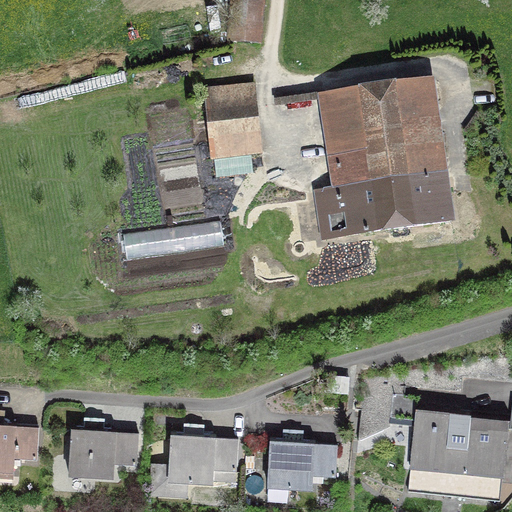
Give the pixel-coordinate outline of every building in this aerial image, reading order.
[(231,0),(228,42),(259,44),(261,0),(231,0)] [(340,193),(445,177),(431,81),(325,96),(340,193)] [(260,152),(255,107),(209,112),(213,157),(260,152)] [(445,177),(340,193),(330,194),(336,237),(451,221),(445,177)] [(390,419),(393,394),(394,385),(364,382),(358,441),(389,427),(390,419)] [(408,492),(497,501),(499,476),(502,476),(507,428),(511,428),(511,396),(509,416),(418,405),(419,397),(393,394),(390,419),(415,422),(408,492)] [(0,469),(13,470),(14,459),(36,460),(38,427),(16,426),(16,423),(4,422),(4,416),(0,415),(0,469)] [(83,427),(71,426),(68,474),(113,476),(114,465),(136,466),(138,433),(116,432),(116,429),(104,428),(104,422),(84,420),(83,427)] [(204,428),(184,426),(183,433),(171,432),(168,479),(213,482),(213,471),(236,472),(238,439),(215,438),(216,435),(203,434),(204,428)] [(282,438),(270,438),(267,485),(312,488),(313,477),(335,478),(337,445),(315,444),(315,440),(302,440),(303,433),(283,432),(282,438)]
